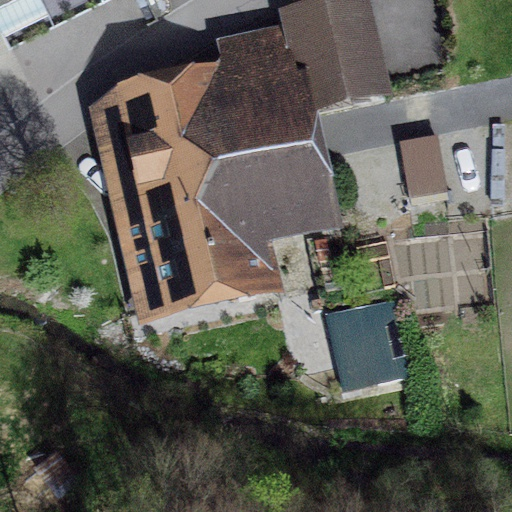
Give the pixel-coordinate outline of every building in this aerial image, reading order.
[(0,0),(0,44),(90,0),(0,0)] [(340,0),(287,15),(292,30),(318,120),(397,98),(368,0),(340,0)] [(337,187),(318,120),(292,30),(222,50),(228,70),(128,98),(87,110),(153,336),(290,297),(277,254),(397,220),(384,174),(337,187)] [(442,142),(410,146),(418,202),(450,197),(442,142)] [(388,295),(328,314),(353,392),(413,373),(388,295)]
